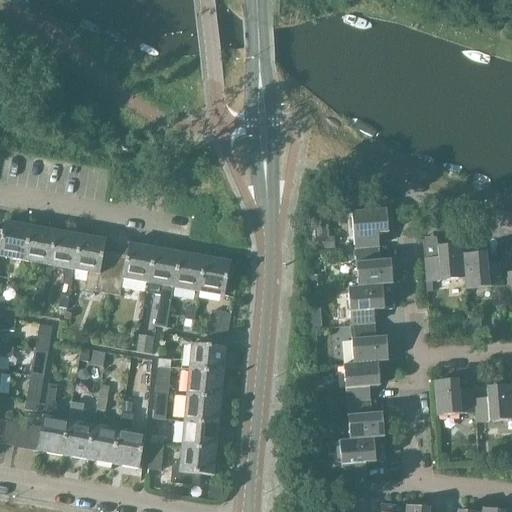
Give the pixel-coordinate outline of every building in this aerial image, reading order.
[(351,205),(355,251),(378,250),(377,236),(388,235),(386,211),(377,211),(377,203),(351,205)] [(323,207),(315,208),(316,222),(324,221),(323,207)] [(3,224),(1,232),(0,240),(0,258),(23,263),(29,228),(3,224)] [(54,233),(29,228),(23,263),(48,267),(54,233)] [(79,237),(54,233),(48,267),(73,272),(79,237)] [(105,242),(79,237),(73,272),(98,276),(99,276),(104,246),(105,242)] [(97,280),(109,282),(115,248),(104,246),(99,276),(98,276),(97,280)] [(122,280),(147,285),(153,250),(127,246),(127,250),(121,280),(122,280)] [(426,284),(463,281),(462,257),(461,247),(437,249),(438,259),(424,260),(426,284)] [(115,248),(109,282),(122,284),(122,280),(121,280),(127,250),(115,248)] [(153,250),(147,285),(162,287),(154,328),(165,330),(172,289),(178,255),(153,250)] [(355,251),(358,289),(391,287),(390,262),(379,263),(378,250),(355,251)] [(172,289),(198,294),(204,259),(178,255),(172,289)] [(464,291),(502,288),(501,275),(500,265),(487,266),(486,255),(462,257),(463,281),(464,291)] [(204,259),(198,294),(223,298),(229,264),(204,259)] [(511,274),(501,275),(502,288),(503,299),(511,298),(511,274)] [(347,290),(350,328),(374,326),(373,312),(393,311),(391,287),(358,289),(347,290)] [(32,305),(41,307),(43,294),(34,292),(32,305)] [(58,309),(67,311),(69,298),(60,296),(58,309)] [(184,321),(193,323),(195,310),(186,308),(184,321)] [(209,325),(218,327),(220,314),(211,313),(209,325)] [(0,320),(0,332),(14,333),(15,322),(0,320)] [(228,329),(218,327),(209,325),(208,325),(206,337),(226,340),(228,329)] [(350,328),(353,366),(377,364),(387,363),(385,339),(375,340),(374,326),(350,328)] [(52,330),(39,327),(37,336),(36,336),(35,352),(47,354),(52,330)] [(190,346),(188,372),(223,375),(225,349),(190,346)] [(33,362),(46,365),(47,354),(35,352),(33,362)] [(157,369),(170,370),(171,362),(158,360),(157,369)] [(343,366),(346,404),(369,402),(368,389),(378,388),(377,364),(353,366),(343,366)] [(186,397),(220,400),(221,392),(224,392),(225,390),(227,377),(225,375),(223,375),(188,372),(186,397)] [(28,387),(41,389),(43,380),(30,378),(28,387)] [(436,417),(474,415),(473,401),(472,391),(458,392),(457,382),(433,383),(436,417)] [(154,395),(167,396),(168,387),(155,386),(154,395)] [(475,425),(511,421),(511,414),(511,398),(510,388),(486,390),(486,400),(473,401),(474,415),(475,425)] [(40,429),(36,452),(36,453),(62,457),(68,423),(54,421),(57,408),(54,404),(56,392),(47,390),(42,418),(40,429)] [(70,408),(79,409),(81,397),(72,395),(70,408)] [(186,397),(183,423),(218,426),(220,400),(186,397)] [(96,412),(105,414),(107,401),(98,399),(96,412)] [(369,402),(346,404),(348,442),(382,440),(381,415),(370,416),(369,402)] [(24,412),(37,414),(38,405),(26,403),(24,412)] [(120,417),(130,418),(132,405),(123,404),(120,417)] [(152,420),(164,421),(165,413),(153,411),(152,420)] [(17,425),(6,423),(2,446),(13,448),(17,425)] [(68,423),(62,457),(87,462),(93,427),(68,423)] [(181,448),(216,451),(218,426),(183,423),(181,448)] [(29,427),(17,425),(13,448),(25,450),(29,427)] [(40,429),(29,427),(25,450),(36,452),(40,429)] [(87,462),(112,466),(118,432),(93,427),(87,462)] [(118,432),(112,466),(138,471),(144,436),(118,432)] [(149,446),(162,446),(163,438),(150,437),(149,446)] [(348,442),(328,444),(329,460),(339,460),(341,481),(365,479),(364,465),(384,464),(382,440),(348,442)] [(150,448),(148,462),(147,471),(160,472),(161,464),(163,449),(150,448)] [(216,451),(181,448),(179,463),(173,462),(172,480),(175,484),(212,487),(216,451)]
